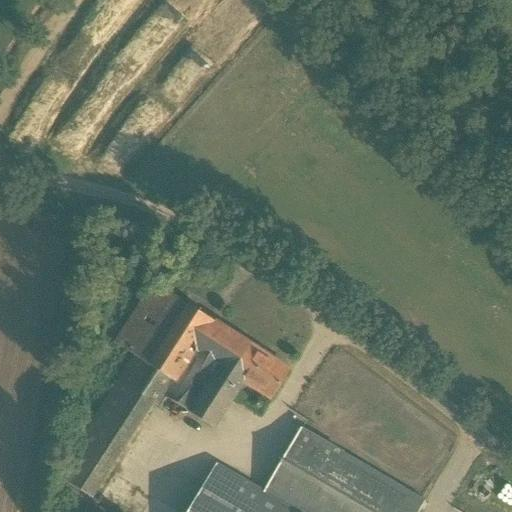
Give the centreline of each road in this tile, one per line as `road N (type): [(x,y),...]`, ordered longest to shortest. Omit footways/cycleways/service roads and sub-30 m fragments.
road 1 (unclassified): [(511,461),(294,289),(216,241),(150,209),(0,171)]
road 2 (track): [(0,121),(77,0)]
